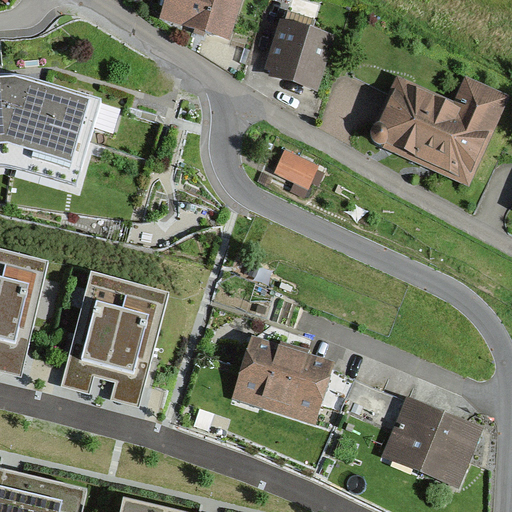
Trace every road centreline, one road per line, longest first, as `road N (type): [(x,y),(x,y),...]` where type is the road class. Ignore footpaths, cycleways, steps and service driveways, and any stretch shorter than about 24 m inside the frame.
road 1 (residential): [(236,95),(223,151),(238,183),(473,305),(505,353),(511,390)]
road 2 (residential): [(343,511),(161,439),(0,395)]
road 3 (residential): [(236,95),(511,249)]
road 4 (residential): [(86,0),(236,95)]
